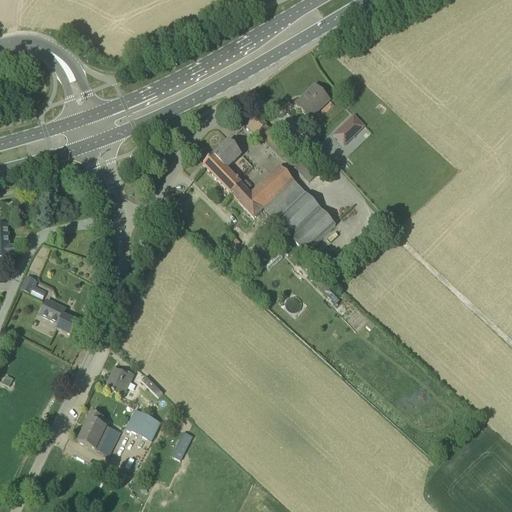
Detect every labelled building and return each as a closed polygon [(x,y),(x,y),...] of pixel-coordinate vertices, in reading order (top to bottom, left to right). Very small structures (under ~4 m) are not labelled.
[(307,96),(296,107),(310,121),(329,102),(315,87),(306,95),(307,96)] [(348,122),(359,133),(365,127),(353,116),(348,122)] [(293,158),(257,118),(252,123),(250,121),(245,126),(256,137),(279,160),(285,164),(286,164),(294,172),(295,171),(308,184),(321,172),(301,150),(293,158)] [(229,142),(213,158),(239,183),(242,180),(231,168),(234,165),(233,164),(241,156),(229,143),(230,143),(229,142)] [(251,196),(239,183),(213,158),(203,167),(203,168),(204,168),(220,184),(254,221),(265,211),(277,223),(276,224),(306,254),(335,227),(280,169),(251,196)] [(0,260),(9,260),(9,258),(15,257),(15,248),(9,249),(8,227),(0,227),(0,260)] [(234,250),(240,244),(235,239),(229,245),(234,250)] [(26,279),(20,291),(41,301),(41,300),(44,295),(33,289),(36,283),(26,279)] [(322,284),(318,288),(335,306),(339,302),(322,284)] [(58,326),(55,330),(71,337),(77,324),(62,317),(65,312),(46,303),(39,317),(58,326)] [(114,371),(105,391),(123,398),(133,376),(125,373),(124,375),(114,371)] [(5,377),(2,385),(9,388),(13,381),(5,377)] [(155,387),(145,378),(141,383),(150,392),(155,387)] [(151,444),(160,425),(135,413),(125,431),(151,444)] [(99,425),(102,419),(91,414),(85,427),(85,426),(83,429),(84,429),(77,444),(108,459),(120,435),(99,425)] [(185,434),(173,459),(181,462),(192,438),(185,434)]
